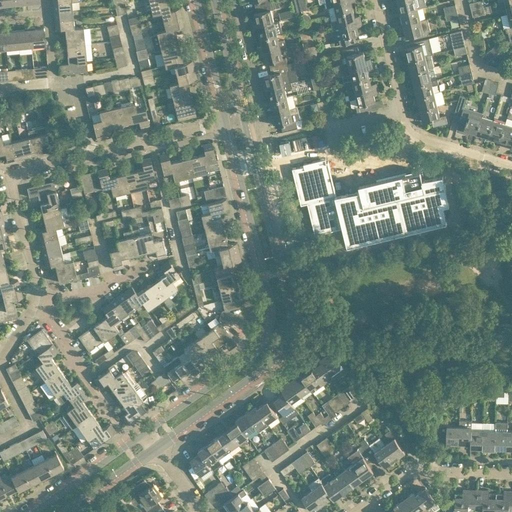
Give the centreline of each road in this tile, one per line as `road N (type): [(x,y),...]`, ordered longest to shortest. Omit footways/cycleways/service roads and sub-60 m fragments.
road 1 (tertiary): [(158,446),(284,346),(287,307),(243,120)]
road 2 (tertiary): [(225,122),(271,308),(268,327),(250,357),(147,431)]
road 3 (residential): [(376,0),(409,131),(511,165)]
road 4 (residential): [(91,155),(14,175),(44,300)]
road 5 (residential): [(91,155),(77,90),(51,70),(47,13)]
road 6 (residential): [(119,423),(44,300)]
road 7 (residential): [(225,122),(91,155)]
road 8 (tertiary): [(147,431),(37,511)]
road 9 (residential): [(243,120),(259,115),(234,0)]
road 10 (tertiary): [(195,0),(225,122)]
road 11 (tertiary): [(243,120),(214,0)]
